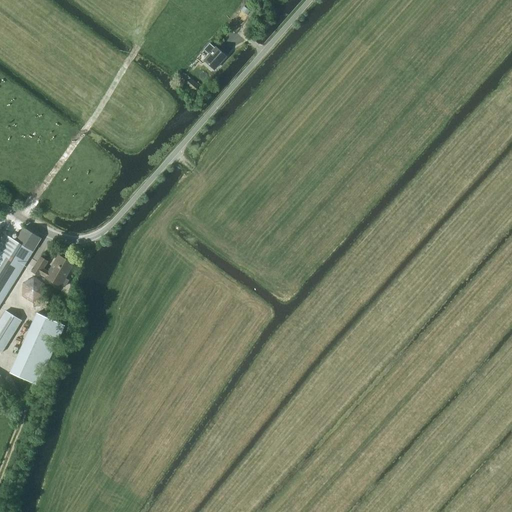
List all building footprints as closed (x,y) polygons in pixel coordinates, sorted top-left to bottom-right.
[(216,48),(215,49),(209,44),(205,50),(211,55),(205,61),(214,69),(225,56),(216,48)] [(194,92),(199,86),(190,79),(185,85),(194,92)] [(0,244),(0,251),(22,268),(41,238),(24,227),(16,240),(6,234),(0,244)] [(0,304),(22,268),(0,251),(0,304)] [(65,278),(73,264),(59,255),(49,272),(43,268),(48,261),(40,256),(32,271),(39,275),(40,273),(46,277),(45,279),(58,286),(60,286),(61,284),(65,286),(68,280),(65,278)] [(33,303),(44,296),(45,284),(34,277),(22,284),(22,297),(33,303)] [(0,351),(2,352),(22,320),(6,311),(0,319),(0,351)]
